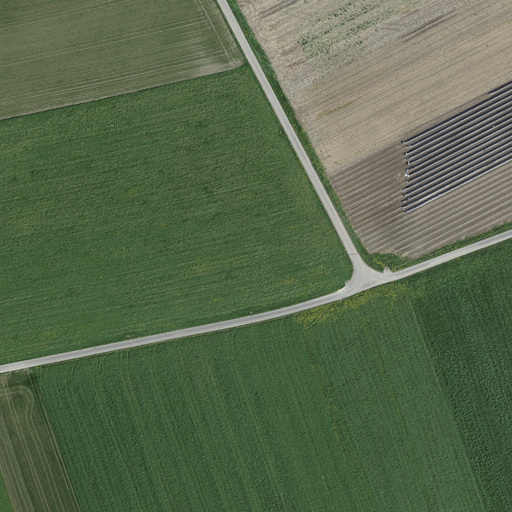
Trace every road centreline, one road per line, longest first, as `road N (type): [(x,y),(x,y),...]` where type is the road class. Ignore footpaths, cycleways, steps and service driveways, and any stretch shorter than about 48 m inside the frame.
road 1 (residential): [(370,284),(240,321),(0,368)]
road 2 (unclassified): [(370,284),(218,0)]
road 3 (track): [(511,233),(370,284)]
